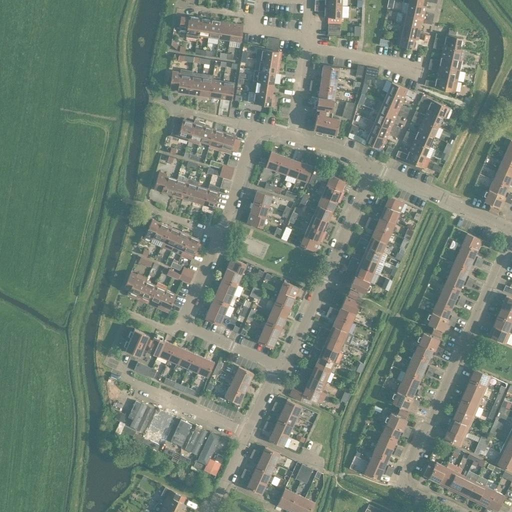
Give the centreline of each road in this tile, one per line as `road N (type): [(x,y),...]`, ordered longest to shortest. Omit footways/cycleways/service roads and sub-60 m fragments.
road 1 (track): [(132,0),(112,205),(75,337),(82,433),(73,511)]
road 2 (track): [(511,56),(344,423),(336,475)]
road 3 (residential): [(453,511),(406,488),(404,469),(511,232)]
road 4 (residential): [(275,363),(288,359),(373,166)]
road 5 (residential): [(275,363),(182,325),(218,235)]
road 6 (residential): [(511,229),(373,166)]
road 7 (residential): [(245,433),(124,377),(120,367)]
road 8 (residential): [(423,72),(305,47)]
